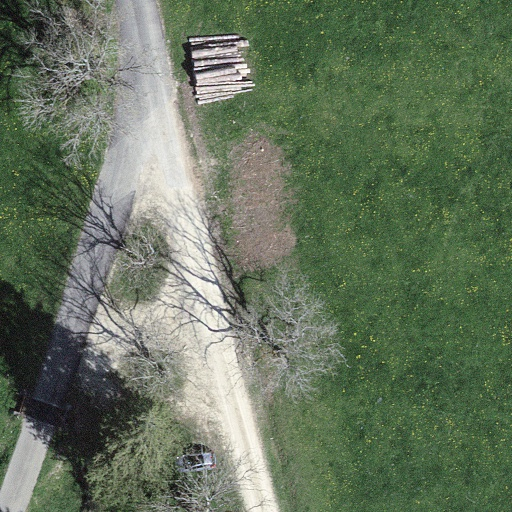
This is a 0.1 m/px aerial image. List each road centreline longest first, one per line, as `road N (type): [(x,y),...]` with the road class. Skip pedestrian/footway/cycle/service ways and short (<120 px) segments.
road 1 (unclassified): [(5,511),(119,177),(152,105),(129,0)]
road 2 (track): [(263,511),(152,105)]
